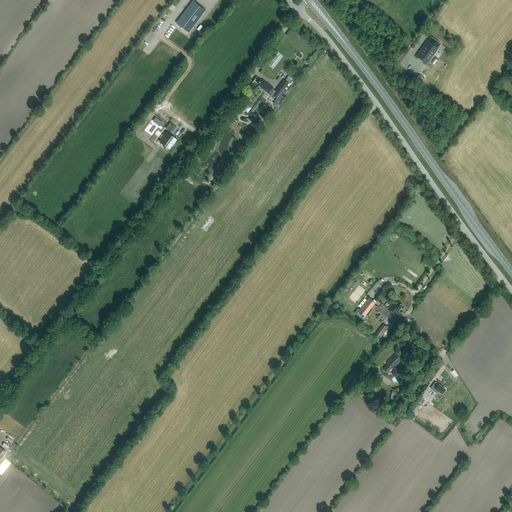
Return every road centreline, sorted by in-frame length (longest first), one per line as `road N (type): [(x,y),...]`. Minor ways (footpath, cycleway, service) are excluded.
road 1 (unclassified): [(0,404),(297,10)]
road 2 (unclassified): [(511,292),(320,29),(297,10)]
road 3 (primary): [(511,272),(344,42)]
